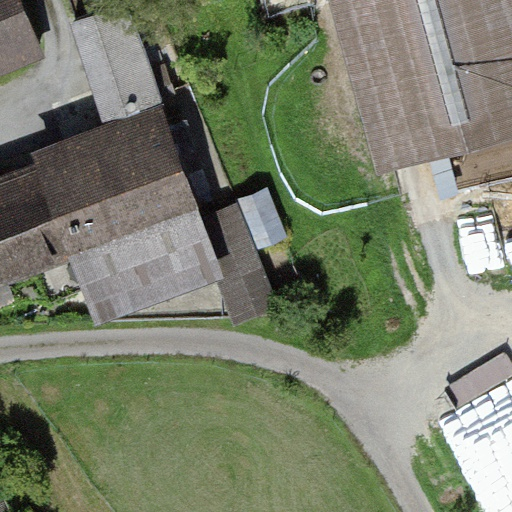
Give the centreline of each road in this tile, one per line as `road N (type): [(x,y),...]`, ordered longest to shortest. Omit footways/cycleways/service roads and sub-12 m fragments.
road 1 (track): [(424,511),(360,410),(287,367),(203,347),(0,360)]
road 2 (unknown): [(0,165),(74,139),(104,115),(114,93),(113,56),(87,0)]
road 3 (track): [(360,410),(460,348),(511,335)]
